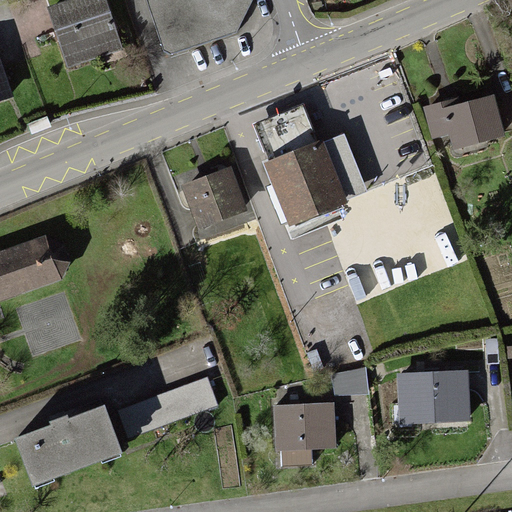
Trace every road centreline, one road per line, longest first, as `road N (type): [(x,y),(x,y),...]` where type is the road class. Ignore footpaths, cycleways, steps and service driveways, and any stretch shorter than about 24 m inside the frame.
road 1 (primary): [(306,64),(0,187)]
road 2 (residential): [(294,511),(511,480)]
road 3 (primary): [(455,0),(306,64)]
